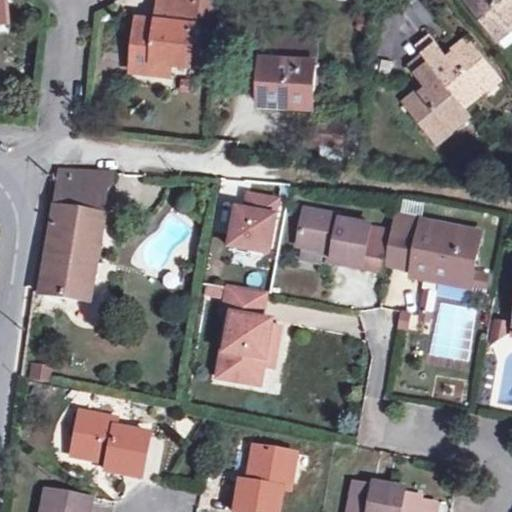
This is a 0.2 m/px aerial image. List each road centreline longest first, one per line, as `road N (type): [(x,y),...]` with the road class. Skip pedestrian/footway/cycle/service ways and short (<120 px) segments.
road 1 (residential): [(11,193),(50,146),(74,0)]
road 2 (unclassified): [(0,365),(21,220),(11,193)]
road 3 (track): [(50,146),(222,164)]
